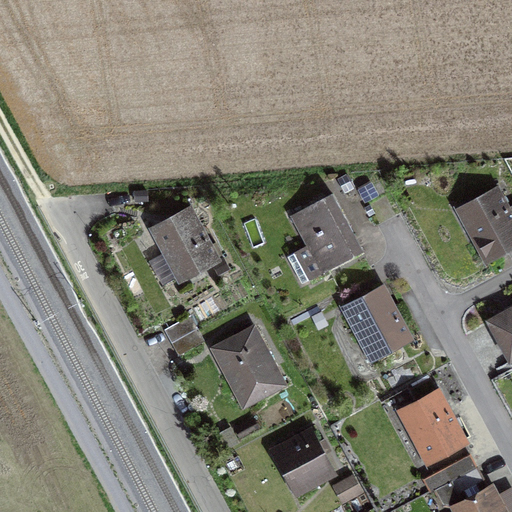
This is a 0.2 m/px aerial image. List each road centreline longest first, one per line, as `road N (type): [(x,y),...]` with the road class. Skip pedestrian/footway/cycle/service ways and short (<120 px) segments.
road 1 (residential): [(212,511),(37,202)]
road 2 (residential): [(511,448),(390,222)]
road 3 (track): [(0,285),(121,511)]
